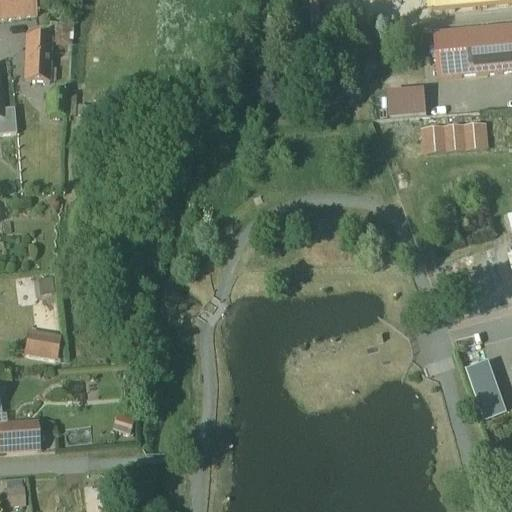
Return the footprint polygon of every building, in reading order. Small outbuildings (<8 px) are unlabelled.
[(0,0),(0,24),(37,20),(34,0),(0,0)] [(511,0),(430,0),(431,12),(511,4),(511,0)] [(73,28),(50,27),(49,42),(52,42),(52,43),(72,44),(73,28)] [(511,35),(436,43),(439,83),(511,75),(511,35)] [(49,42),(27,41),(25,86),(50,87),(52,43),(52,42),(49,42)] [(425,95),(389,98),(392,123),(427,121),(425,95)] [(66,98),(48,97),(47,119),(65,120),(66,98)] [(488,128),(422,131),(423,158),(489,154),(488,128)] [(59,343),(36,339),(32,358),(56,362),(59,343)] [(469,374),(484,427),(508,421),(493,367),(469,374)] [(133,395),(111,398),(113,414),(135,412),(133,395)] [(36,428),(0,430),(0,434),(2,457),(38,455),(36,428)] [(23,511),(26,511),(24,484),(5,485),(7,511),(23,511)]
